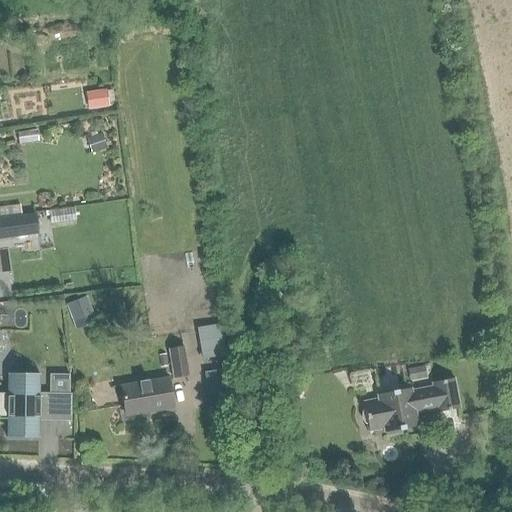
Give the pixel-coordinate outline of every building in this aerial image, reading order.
[(91,93),(93,110),(109,107),(106,90),(91,93)] [(91,137),(97,153),(107,149),(102,134),(91,137)] [(34,215),(0,219),(0,238),(36,234),(34,215)] [(0,246),(37,243),(36,235),(0,239),(0,246)] [(85,297),(66,305),(73,324),(93,315),(85,297)] [(226,355),(220,323),(196,327),(202,359),(226,355)] [(184,348),(169,350),(174,378),(189,376),(184,348)] [(208,396),(230,393),(226,368),(204,372),(208,396)] [(6,438),(38,439),(39,375),(7,374),(7,394),(0,393),(0,419),(7,420),(6,438)] [(70,376),(51,376),(50,393),(70,394),(70,376)] [(125,417),(152,413),(174,409),(168,378),(120,387),(125,417)] [(410,390),(378,396),(380,402),(364,405),(365,412),(363,413),(362,419),(365,424),(367,424),(368,432),(385,429),(386,438),(400,435),(399,432),(417,429),(415,414),(439,409),(440,415),(459,411),(453,381),(434,385),(435,390),(411,395),(410,390)]
